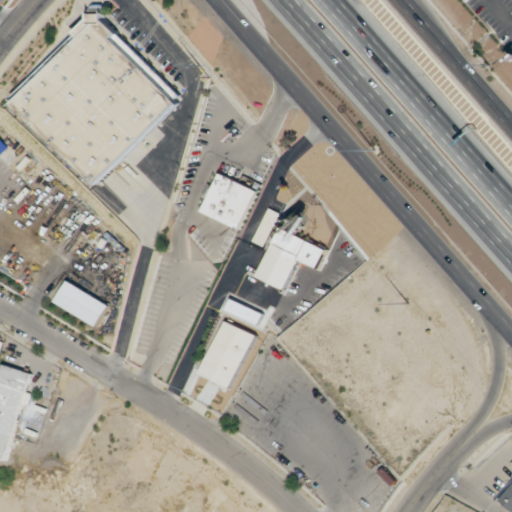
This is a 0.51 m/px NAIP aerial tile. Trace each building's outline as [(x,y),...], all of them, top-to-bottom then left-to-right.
[(99,183),(183,100),(98,15),(14,98),(99,183)] [(203,214),(242,230),(259,188),(219,172),(203,214)] [(264,246),(281,213),(270,207),(253,240),(264,246)] [(259,279),(289,289),(307,238),(278,228),(259,279)] [(201,375),(233,388),(256,334),(224,320),(201,375)] [(0,360),(8,346),(0,341),(0,360)] [(0,458),(8,460),(33,372),(3,364),(0,373),(0,458)] [(511,511),(511,485),(498,501),(511,511)]
